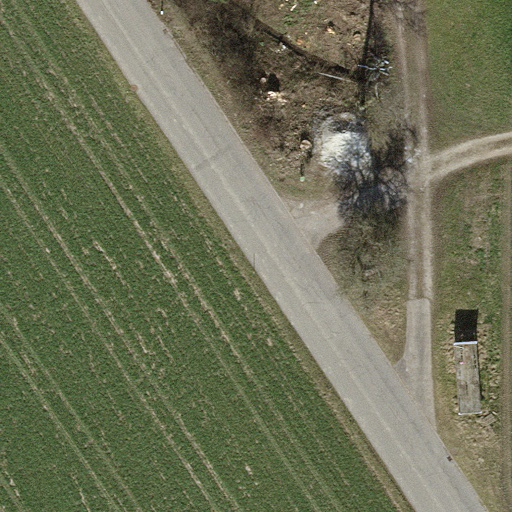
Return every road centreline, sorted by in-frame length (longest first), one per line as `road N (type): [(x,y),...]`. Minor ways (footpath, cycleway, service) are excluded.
road 1 (tertiary): [(113,0),(455,511)]
road 2 (track): [(283,259),(430,180),(511,157)]
